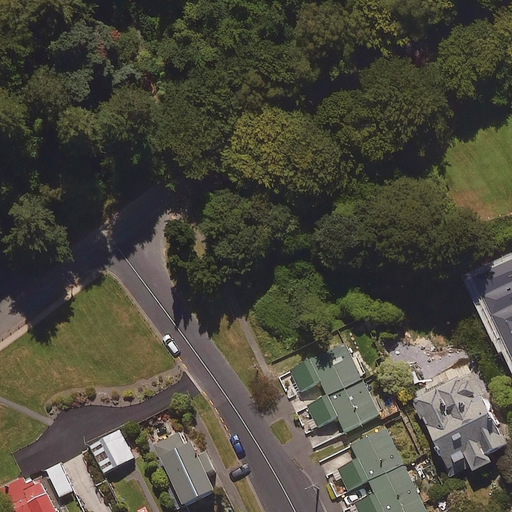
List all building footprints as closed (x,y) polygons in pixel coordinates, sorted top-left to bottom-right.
[(329,397),(364,381),(347,343),(293,369),(303,390),(322,381),(329,397)] [(509,445),(472,361),(448,372),(451,380),(416,396),(451,476),(473,466),(475,471),(493,463),(489,454),(509,445)] [(364,381),(329,397),(310,405),(320,426),(339,417),(346,431),(380,415),(364,381)] [(371,480),(405,465),(386,425),(353,441),(361,459),(341,469),(351,490),(371,480)] [(208,450),(199,454),(188,431),(156,446),(184,506),(216,490),(209,474),(218,470),(208,450)] [(135,458),(123,433),(93,448),(106,473),(135,458)] [(74,491),(61,464),(47,471),(59,498),(74,491)] [(395,511),(421,500),(405,465),(371,480),(377,494),(358,503),(362,511),(395,511)] [(56,511),(38,475),(2,493),(11,511),(16,509),(17,511),(56,511)] [(426,511),(421,500),(395,511),(426,511)]
